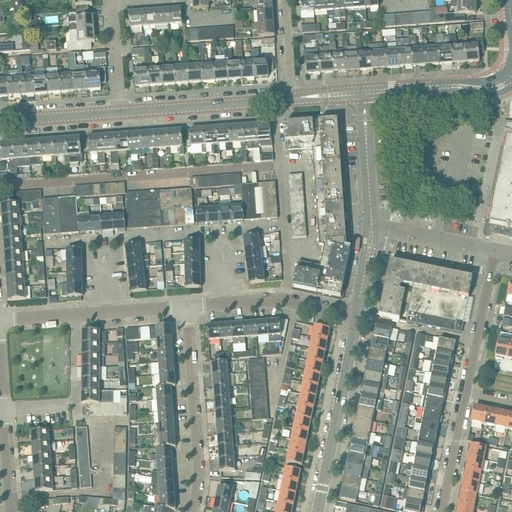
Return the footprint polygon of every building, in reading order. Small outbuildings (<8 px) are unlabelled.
[(91,0),(74,0),(75,7),(76,7),(76,12),(88,11),(88,6),(92,5),(91,0)] [(192,0),(193,10),(208,9),(208,2),(212,1),(214,1),(213,0),(192,0)] [(271,0),(256,0),(257,11),(272,10),(271,0)] [(312,0),(299,0),(300,13),(314,12),(312,0)] [(325,0),(312,0),(314,12),(327,11),(325,0)] [(338,0),(325,0),(327,11),(334,11),(334,19),(340,19),(339,10),(338,0)] [(351,0),(338,0),(339,10),(340,19),(345,18),(346,18),(345,10),(352,9),(351,0)] [(364,0),(351,0),(352,9),(353,15),(357,14),(358,15),(359,15),(360,16),(361,16),(361,17),(362,18),(362,19),(362,20),(362,21),(362,22),(362,23),(361,24),(361,25),(360,25),(360,26),(360,29),(367,29),(366,22),(365,8),(364,0)] [(377,0),(364,0),(365,8),(378,7),(377,0)] [(454,14),(444,14),(445,23),(465,22),(464,14),(475,14),(475,0),(450,0),(451,8),(454,8),(454,14)] [(180,9),(167,10),(168,25),(182,24),(180,9)] [(429,9),(429,12),(430,12),(431,24),(445,23),(444,14),(435,15),(435,9),(429,9)] [(167,10),(154,11),(155,26),(168,25),(167,10)] [(272,10),(257,11),(258,24),(273,23),(272,10)] [(76,12),(68,13),(69,32),(94,30),(93,17),(89,17),(88,11),(76,12)] [(154,11),(141,12),(143,27),(155,26),(154,11)] [(141,12),(128,13),(129,28),(143,27),(141,12)] [(258,24),(252,24),(252,31),(258,30),(259,37),(274,36),(273,23),(258,24)] [(315,25),(301,26),(302,34),(315,33),(315,25)] [(449,47),(451,47),(452,64),(465,63),(464,46),(462,46),(456,47),(455,34),(455,33),(454,33),(456,28),(456,27),(457,27),(458,27),(459,28),(459,29),(461,29),(461,25),(447,26),(449,47)] [(95,42),(94,30),(69,32),(70,43),(67,43),(67,50),(91,49),(91,43),(95,42)] [(333,73),(347,72),(345,55),(343,55),(336,56),(335,44),(334,44),(333,34),(329,35),(330,48),(330,56),(332,56),(333,73)] [(467,34),(461,34),(462,46),(464,46),(465,63),(479,62),(478,54),(483,53),(482,41),(476,41),(476,45),(467,46),(466,38),(467,38),(467,34)] [(439,65),(452,64),(451,47),(449,47),(443,48),(442,35),(435,36),(436,48),(438,48),(439,65)] [(315,36),(302,37),(303,45),(308,44),(311,41),(316,41),(315,36)] [(415,39),(409,40),(410,50),(411,50),(413,67),(426,66),(424,49),(423,49),(417,50),(416,39),(415,39)] [(347,72),(360,71),(358,54),(357,54),(348,55),(347,40),(342,41),(343,55),(345,55),(347,72)] [(360,71),(373,70),(372,53),(370,53),(361,54),(360,40),(355,40),(357,54),(358,54),(360,71)] [(396,41),(396,51),(398,51),(399,68),(413,67),(411,50),(410,50),(404,51),(403,40),(396,41)] [(427,41),(422,41),(423,49),(424,49),(426,66),(439,65),(438,48),(436,48),(427,49),(427,41)] [(46,43),(47,52),(56,51),(56,42),(46,43)] [(383,44),(369,45),(370,53),(372,53),(373,70),(386,69),(385,52),(383,52),(383,44)] [(385,52),(386,69),(399,68),(398,51),(396,51),(388,52),(387,44),(383,44),(383,52),(385,52)] [(39,45),(30,45),(30,53),(39,52),(39,45)] [(319,57),(320,74),(333,73),(332,56),(330,56),(330,48),(316,49),(317,57),(319,57)] [(258,50),(250,51),(251,62),(253,62),(254,79),(268,78),(267,71),(274,71),(273,61),(267,61),(259,61),(258,50)] [(308,50),(303,50),(304,64),(306,64),(307,75),(320,74),(319,57),(317,57),(308,58),(308,50)] [(231,51),(224,52),(225,64),(227,64),(228,81),(241,80),(240,63),(238,63),(232,64),(231,51)] [(198,52),(199,66),(200,66),(202,83),(215,82),(214,65),(212,65),(206,66),(205,52),(204,52),(198,52)] [(212,65),(214,65),(215,82),(228,81),(227,64),(225,64),(216,65),(215,53),(211,53),(212,65)] [(75,54),(69,54),(71,75),(73,75),(74,92),(80,92),(80,94),(87,94),(87,91),(86,74),(84,74),(83,67),(76,67),(75,54)] [(148,55),(145,55),(146,70),(148,70),(149,87),(162,86),(161,69),(159,69),(150,70),(150,68),(152,65),(151,55),(148,55)] [(240,63),(241,80),(254,79),(253,62),(251,62),(243,63),(242,55),(238,55),(238,63),(240,63)] [(172,68),(174,68),(175,85),(188,84),(187,67),(185,67),(177,68),(176,56),(171,56),(172,68)] [(29,57),(16,58),(17,72),(22,71),(22,67),(30,66),(29,57)] [(158,57),(159,69),(161,69),(162,86),(175,85),(174,68),(172,68),(164,69),(163,57),(158,57)] [(187,67),(188,84),(202,83),(200,66),(199,66),(190,67),(189,59),(185,59),(185,67),(187,67)] [(47,60),(43,60),(44,77),(46,77),(47,94),(61,93),(59,76),(57,76),(49,77),(47,60)] [(86,74),(87,91),(100,90),(100,84),(106,84),(105,69),(98,69),(98,73),(88,74),(88,66),(83,67),(84,74),(86,74)] [(61,68),(57,69),(57,76),(59,76),(61,93),(74,92),(73,75),(71,75),(62,76),(61,68)] [(35,70),(31,71),(31,78),(33,78),(34,95),(47,94),(46,77),(44,77),(36,78),(35,70)] [(146,70),(134,70),(134,71),(133,71),(133,77),(135,77),(135,88),(149,87),(148,70),(146,70)] [(22,71),(17,72),(18,79),(20,79),(21,96),(34,95),(33,78),(31,78),(22,79),(22,71)] [(17,72),(4,73),(5,80),(7,80),(8,97),(21,96),(20,79),(18,79),(17,72)] [(310,123),(284,125),(286,151),(312,150),(319,245),(324,246),(332,248),(336,248),(346,250),(337,121),(323,122),(310,123)] [(492,235),(511,239),(511,237),(511,123),(510,124),(509,130),(505,130),(504,137),(506,138),(488,229),(492,235)] [(257,142),(259,142),(259,148),(272,147),(271,135),(270,135),(269,124),(255,125),(257,142)] [(255,125),(242,126),(244,143),(245,143),(246,150),(259,149),(259,148),(259,142),(257,142),(255,125)] [(244,143),(242,126),(229,127),(230,144),(232,144),(241,143),(242,163),(247,163),(246,150),(245,143),(244,143)] [(217,145),(219,145),(225,144),(226,152),(233,152),(232,144),(230,144),(229,127),(216,128),(217,145)] [(217,145),(216,128),(203,129),(204,146),(206,146),(211,145),(212,153),(212,154),(213,154),(213,155),(214,155),(215,155),(220,155),(220,152),(219,145),(217,145)] [(202,154),(206,153),(206,146),(204,146),(203,129),(189,130),(191,147),(201,146),(202,154)] [(168,148),(170,148),(179,148),(179,155),(184,155),(183,141),(181,141),(181,131),(167,132),(168,148)] [(144,150),(150,150),(152,170),(159,170),(157,149),(155,149),(154,132),(141,133),(142,150),(144,150)] [(166,156),(171,156),(170,148),(168,148),(167,132),(154,132),(155,149),(157,149),(166,149),(166,156)] [(129,151),(131,151),(139,150),(140,158),(144,158),(144,150),(142,150),(141,133),(128,134),(129,151)] [(116,152),(118,152),(126,151),(127,159),(131,159),(131,151),(129,151),(128,134),(114,135),(116,152)] [(111,164),(118,163),(118,152),(116,152),(114,135),(101,136),(103,153),(104,153),(110,153),(111,164)] [(98,163),(105,163),(104,153),(103,153),(101,136),(88,137),(89,154),(98,154),(98,163)] [(79,138),(66,139),(67,156),(69,156),(69,163),(83,162),(82,149),(80,149),(79,138)] [(67,156),(66,139),(53,140),(54,157),(56,157),(64,156),(65,164),(69,163),(69,156),(67,156)] [(53,140),(39,141),(41,158),(42,158),(51,157),(52,165),(56,164),(56,157),(54,157),(53,140)] [(39,166),(43,165),(42,158),(41,158),(39,141),(26,142),(27,159),(29,158),(38,158),(39,166)] [(26,142),(13,143),(14,160),(16,159),(17,167),(30,166),(29,158),(27,159),(26,142)] [(9,160),(10,174),(0,175),(0,181),(17,180),(17,167),(16,159),(14,160),(13,143),(0,143),(0,149),(1,161),(9,160)] [(288,176),(289,186),(302,185),(302,175),(288,176)] [(260,220),(277,219),(275,183),(258,184),(260,220)] [(241,195),(242,206),(243,221),(260,220),(258,184),(241,186),(241,195)] [(303,196),(302,185),(289,186),(290,197),(303,196)] [(234,189),(229,189),(230,196),(241,195),(241,186),(234,186),(233,186),(234,189)] [(191,189),(158,192),(161,228),(194,226),(191,189)] [(144,230),(161,228),(158,192),(142,193),(144,230)] [(128,231),(144,230),(142,193),(125,194),(128,231)] [(304,206),(303,196),(290,197),(290,207),(304,206)] [(77,215),(76,198),(58,199),(61,235),(78,234),(77,215)] [(61,235),(58,199),(41,200),(41,202),(42,214),(43,228),(44,236),(61,235)] [(407,208),(392,203),(389,213),(404,217),(407,208)] [(1,217),(19,216),(18,204),(17,204),(0,205),(1,217)] [(243,222),(243,221),(242,206),(230,207),(231,223),(243,222)] [(305,217),(304,206),(290,207),(291,218),(305,217)] [(220,224),(231,223),(230,207),(219,208),(220,224)] [(209,225),(220,224),(219,208),(207,209),(209,225)] [(197,226),(209,225),(207,209),(196,210),(197,226)] [(42,214),(28,215),(29,227),(35,227),(41,226),(41,228),(43,228),(42,214)] [(89,214),(77,215),(78,234),(79,235),(90,234),(89,217),(89,214)] [(125,231),(124,215),(112,216),(113,232),(125,231)] [(2,229),(20,228),(19,216),(1,217),(2,229)] [(113,232),(112,216),(101,217),(102,233),(113,232)] [(102,233),(101,217),(89,217),(90,234),(102,233)] [(305,227),(305,217),(291,218),(292,228),(305,227)] [(306,238),(305,227),(292,228),(293,239),(306,238)] [(20,228),(2,229),(3,241),(21,240),(20,228)] [(243,238),(244,250),(260,248),(259,236),(243,238)] [(21,240),(3,241),(4,253),(22,252),(21,240)] [(184,253),(200,253),(200,241),(184,242),(184,253)] [(124,247),(126,259),(142,257),(140,245),(124,247)] [(320,267),(314,293),(326,295),(340,298),(349,250),(346,250),(336,248),(332,248),(324,246),(320,267)] [(262,259),(260,248),(244,250),(245,261),(262,259)] [(66,257),(64,257),(65,262),(82,262),(82,250),(65,250),(66,257)] [(5,265),(23,264),(22,252),(4,253),(5,265)] [(200,264),(200,253),(184,253),(184,265),(200,264)] [(142,257),(126,259),(127,270),(143,268),(149,267),(147,256),(142,257)] [(280,258),(271,258),(271,265),(274,265),(275,269),(281,269),(280,258)] [(245,261),(247,273),(263,271),(262,259),(245,261)] [(82,273),(82,262),(65,262),(66,262),(66,274),(82,273)] [(298,262),(292,288),(314,293),(320,267),(298,262)] [(6,277),(24,276),(23,264),(5,265),(6,277)] [(201,276),(200,264),(184,265),(184,276),(201,276)] [(390,264),(387,282),(406,286),(413,288),(412,295),(404,294),(403,303),(401,312),(399,321),(406,322),(460,333),(463,323),(462,323),(462,322),(467,298),(471,281),(459,278),(459,280),(456,279),(456,278),(432,273),(432,274),(429,274),(429,272),(405,267),(404,269),(402,268),(402,266),(390,264)] [(127,270),(129,281),(145,279),(143,268),(127,270)] [(264,282),(263,271),(247,273),(248,284),(264,282)] [(82,285),(82,273),(66,274),(66,285),(82,285)] [(6,277),(7,289),(24,288),(24,276),(6,277)] [(201,288),(201,276),(184,276),(185,288),(201,288)] [(146,291),(145,279),(129,281),(130,293),(146,291)] [(382,304),(379,317),(399,321),(401,312),(403,303),(404,294),(412,295),(413,288),(406,286),(387,282),(383,302),(384,302),(384,305),(382,304)] [(66,285),(61,285),(61,297),(67,297),(81,297),(83,297),(82,285),(66,285)] [(7,289),(8,301),(25,300),(24,288),(7,289)] [(280,321),(267,322),(268,337),(269,343),(276,343),(281,342),(281,337),(284,338),(288,321),(283,320),(280,321)] [(256,338),(268,337),(267,322),(255,323),(256,338)] [(255,323),(243,324),(244,339),(256,338),(255,323)] [(231,324),(219,325),(221,340),(232,339),(231,324)] [(245,345),(244,339),(243,324),(231,324),(232,339),(233,346),(245,345)] [(208,341),(221,340),(219,325),(207,326),(208,341)] [(150,340),(156,340),(171,339),(170,326),(149,328),(150,340)] [(375,326),(372,338),(389,341),(391,329),(375,326)] [(314,327),(311,338),(327,342),(330,330),(314,327)] [(140,329),(125,330),(126,341),(141,340),(141,341),(150,340),(149,328),(140,329)] [(99,332),(81,332),(81,344),(99,344),(99,332)] [(414,334),(407,333),(404,344),(412,346),(414,334)] [(417,335),(415,347),(420,348),(424,349),(426,337),(422,336),(417,335)] [(325,353),(327,342),(311,338),(309,350),(325,353)] [(372,338),(370,349),(386,353),(392,354),(395,342),(389,341),(372,338)] [(431,350),(436,351),(453,355),(455,343),(434,338),(431,350)] [(511,341),(499,338),(495,357),(495,359),(503,360),(503,358),(507,359),(511,341)] [(172,351),(171,339),(156,340),(157,352),(172,351)] [(276,343),(269,343),(269,350),(270,356),(277,356),(277,350),(276,350),(276,343)] [(81,356),(104,356),(105,356),(105,344),(99,344),(81,344),(81,356)] [(137,344),(126,345),(127,354),(133,353),(137,353),(137,344)] [(412,346),(404,344),(404,345),(406,345),(404,356),(409,357),(412,346)] [(370,349),(368,361),(384,364),(386,353),(370,349)] [(323,364),(325,353),(309,350),(307,361),(323,364)] [(172,351),(157,352),(158,364),(173,363),(172,351)] [(451,366),(453,355),(436,351),(434,363),(451,366)] [(81,356),(81,368),(99,368),(99,362),(104,362),(104,356),(81,356)] [(409,357),(404,356),(401,368),(407,369),(409,357)] [(320,376),(323,364),(307,361),(304,372),(320,376)] [(368,361),(365,372),(382,376),(388,377),(390,367),(390,365),(384,364),(368,361)] [(431,362),(429,374),(432,374),(448,378),(451,366),(434,363),(431,362)] [(174,375),(173,363),(158,364),(159,376),(174,375)] [(227,375),(226,363),(212,364),(212,376),(227,375)] [(81,368),(81,380),(99,380),(106,380),(106,368),(104,368),(99,368),(81,368)] [(407,369),(401,368),(399,379),(405,380),(407,369)] [(318,387),(320,376),(304,372),(302,384),(318,387)] [(365,372),(363,384),(385,388),(388,377),(382,376),(365,372)] [(446,389),(448,378),(432,374),(429,386),(446,389)] [(159,376),(154,376),(154,389),(156,388),(171,387),(175,387),(174,375),(159,376)] [(212,376),(213,388),(228,387),(227,375),(212,376)] [(405,380),(399,379),(397,391),(402,392),(405,380)] [(99,380),(81,380),(81,392),(99,392),(99,380)] [(316,398),(318,387),(302,384),(300,395),(316,398)] [(363,384),(360,395),(377,399),(378,393),(384,394),(385,388),(363,384)] [(421,396),(424,397),(443,401),(446,389),(429,386),(423,385),(421,396)] [(171,387),(156,388),(157,401),(172,400),(171,387)] [(229,399),(228,387),(213,388),(214,400),(229,399)] [(402,392),(397,391),(394,402),(400,403),(402,392)] [(102,404),(108,404),(113,404),(113,392),(99,392),(81,392),(81,404),(90,404),(96,404),(102,404)] [(313,409),(316,398),(300,395),(298,406),(313,409)] [(360,395),(358,407),(375,410),(380,411),(383,400),(377,399),(360,395)] [(424,397),(422,408),(422,409),(441,412),(443,401),(424,397)] [(214,400),(215,412),(230,411),(229,399),(214,400)] [(157,401),(152,401),(153,413),(158,413),(173,412),(172,400),(157,401)] [(400,403),(394,402),(392,414),(398,415),(400,403)] [(311,421),(313,409),(298,406),(295,418),(311,421)] [(475,406),(471,422),(483,425),(487,407),(479,406),(479,407),(475,406)] [(358,407),(356,418),(372,422),(375,410),(358,407)] [(483,425),(495,427),(498,411),(494,410),(495,409),(487,407),(483,425)] [(267,408),(256,409),(257,421),(268,420),(267,408)] [(422,409),(420,420),(439,424),(440,424),(442,413),(441,412),(422,409)] [(502,412),(498,411),(495,427),(507,430),(510,412),(503,410),(502,412)] [(215,412),(216,424),(231,423),(230,411),(215,412)] [(174,423),(173,412),(158,413),(159,425),(174,423)] [(398,415),(392,414),(390,425),(395,426),(398,415)] [(309,432),(311,421),(295,418),(293,429),(309,432)] [(356,418),(353,430),(370,433),(372,422),(356,418)] [(420,432),(436,435),(439,424),(420,420),(415,419),(414,425),(421,426),(420,432)] [(174,423),(159,425),(159,436),(174,435),(174,423)] [(232,435),(231,423),(216,424),(217,436),(232,435)] [(395,426),(390,425),(387,437),(393,438),(395,426)] [(398,428),(396,439),(401,440),(405,441),(407,429),(403,429),(398,428)] [(306,443),(309,432),(293,429),(291,440),(306,443)] [(353,430),(351,441),(368,445),(370,433),(353,430)] [(30,432),(31,445),(49,443),(48,431),(30,432)] [(418,444),(434,447),(436,435),(420,432),(418,444)] [(175,448),(174,435),(159,436),(160,449),(171,448),(175,448)] [(217,436),(218,448),(233,447),(232,435),(217,436)] [(393,438),(387,437),(385,448),(391,449),(393,438)] [(396,439),(393,451),(399,452),(403,452),(404,446),(405,441),(401,440),(396,439)] [(304,455),(306,443),(291,440),(288,452),(304,455)] [(351,441),(349,453),(370,457),(373,446),(367,445),(368,445),(351,441)] [(50,455),(49,443),(31,445),(32,457),(50,455)] [(434,447),(418,444),(415,455),(432,458),(434,447)] [(468,457),(484,461),(486,449),(470,445),(470,446),(469,445),(467,453),(469,453),(468,457)] [(218,448),(219,460),(234,459),(233,447),(218,448)] [(156,456),(150,456),(150,462),(151,462),(157,461),(171,460),(171,448),(160,449),(156,449),(156,456)] [(391,449),(385,448),(383,460),(388,461),(391,449)] [(393,451),(391,462),(396,463),(398,464),(401,464),(403,453),(403,452),(399,452),(393,451)] [(302,466),(304,455),(288,452),(286,463),(302,466)] [(349,453),(346,464),(369,469),(370,469),(372,458),(370,458),(370,457),(349,453)] [(51,467),(50,455),(32,457),(33,469),(51,467)] [(433,459),(432,458),(415,455),(413,467),(429,470),(430,470),(433,459)] [(481,472),(484,461),(468,457),(467,461),(465,461),(464,469),(481,472)] [(235,471),(234,459),(219,460),(220,472),(235,471)] [(172,472),(171,460),(157,461),(157,473),(172,472)] [(388,461),(383,460),(380,471),(386,472),(388,461)] [(391,462),(389,474),(394,475),(396,475),(398,464),(396,463),(391,462)] [(346,464),(344,476),(360,479),(366,480),(367,481),(369,469),(346,464)] [(411,478),(427,482),(429,470),(413,467),(406,465),(405,471),(412,473),(411,478)] [(33,469),(34,481),(52,479),(51,467),(33,469)] [(298,484),(300,472),(285,469),(282,481),(298,484)] [(479,484),(481,472),(464,469),(462,477),(464,477),(463,481),(479,484)] [(386,472),(380,471),(378,483),(384,484),(386,472)] [(157,473),(151,473),(152,485),(158,485),(173,484),(172,472),(157,473)] [(389,474),(386,485),(392,486),(394,487),(396,475),(394,475),(389,474)] [(344,476),(342,487),(358,491),(360,479),(344,476)] [(63,478),(52,479),(34,481),(35,493),(53,491),(52,487),(63,486),(63,478)] [(427,482),(411,478),(408,490),(425,493),(426,493),(428,482),(427,482)] [(296,495),(298,484),(282,481),(280,492),(296,495)] [(460,485),(459,492),(477,496),(479,484),(463,481),(462,485),(460,485)] [(384,484),(378,483),(376,494),(381,496),(384,484)] [(158,485),(152,485),(153,497),(158,497),(159,497),(174,496),(173,484),(158,485)] [(218,487),(215,499),(230,502),(233,490),(218,487)] [(356,503),(358,491),(342,487),(339,499),(356,503)] [(260,494),(259,499),(265,501),(266,496),(267,489),(266,489),(261,488),(260,494)] [(405,489),(403,501),(406,501),(424,505),(425,497),(424,497),(425,493),(408,490),(405,489)] [(296,495),(280,492),(278,503),(293,506),(296,495)] [(474,508),(477,496),(459,492),(457,500),(459,500),(458,504),(474,508)] [(381,496),(376,494),(373,506),(379,508),(381,496)] [(158,497),(155,498),(155,508),(160,509),(170,511),(175,510),(174,496),(159,497),(158,497)] [(384,497),(382,508),(388,510),(390,498),(389,498),(384,497)] [(86,504),(85,508),(93,510),(97,511),(97,509),(99,499),(86,498),(86,504)] [(99,499),(97,509),(99,510),(109,511),(109,506),(111,500),(99,499)] [(218,511),(228,511),(230,502),(215,499),(213,511),(218,511)] [(258,504),(256,511),(263,511),(264,505),(265,501),(259,499),(258,504)] [(111,500),(109,506),(117,507),(117,510),(124,511),(125,501),(113,500),(111,500)] [(422,511),(424,505),(406,501),(403,511),(422,511)] [(292,511),(293,506),(278,503),(275,511),(292,511)]
